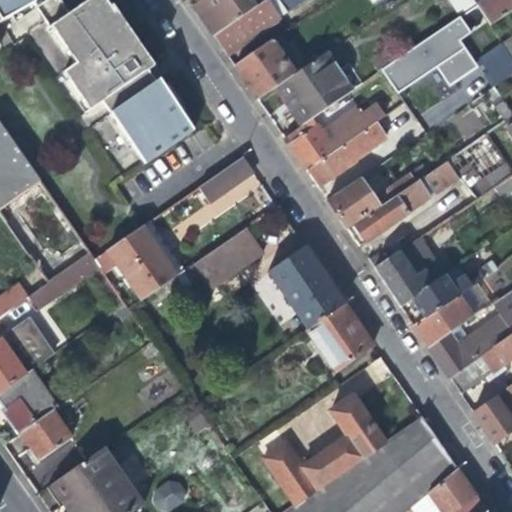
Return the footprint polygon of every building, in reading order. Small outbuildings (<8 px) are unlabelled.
[(141,166),(192,130),(158,81),(148,88),(144,83),(140,77),(152,68),(139,49),(138,50),(103,0),(92,0),(69,16),(57,0),(0,0),(0,17),(25,3),(70,70),(56,79),(58,83),(81,117),(99,105),(141,166)] [(237,0),(199,0),(199,1),(190,6),(202,23),(212,37),(244,15),(235,2),(237,0)] [(266,0),(244,15),(212,37),(219,48),(225,56),(279,19),(274,12),(266,0)] [(290,0),(266,0),(274,12),(290,0)] [(471,3),(469,0),(445,0),(455,14),(471,3)] [(511,0),(481,0),(473,6),(486,25),(511,8),(511,0)] [(456,18),(379,70),(396,95),(437,66),(447,81),(472,65),(457,42),(468,35),(456,18)] [(285,30),(268,41),(275,51),(292,40),(285,30)] [(511,35),(499,45),(499,46),(511,62),(511,61),(511,35)] [(292,76),(275,51),(268,41),(232,66),(245,85),(256,100),(273,89),(292,76)] [(511,64),(511,62),(499,46),(476,61),(492,87),(511,73),(511,64)] [(322,55),(292,76),(273,89),(288,111),(299,126),(348,92),(322,55)] [(347,121),(357,134),(370,125),(375,122),(365,108),(347,121)] [(511,120),(502,127),(511,141),(511,120)] [(0,208),(38,181),(0,125),(0,208)] [(380,139),(370,125),(357,134),(332,151),(304,171),(311,181),(317,189),(352,165),(349,161),(380,139)] [(297,160),(304,171),(332,151),(314,126),(287,145),(297,160)] [(489,188),(509,174),(482,135),(444,162),(455,178),(463,190),(471,201),(489,188)] [(252,173),(242,158),(197,188),(208,204),(252,173)] [(431,194),(455,178),(444,162),(421,179),(431,194)] [(511,172),(509,174),(489,188),(495,197),(511,185),(511,172)] [(337,218),(347,232),(415,183),(410,176),(406,175),(371,199),(359,180),(326,202),(337,218)] [(38,181),(0,208),(0,216),(38,271),(0,297),(0,316),(27,298),(90,255),(38,181)] [(426,198),(415,183),(347,232),(357,247),(426,198)] [(277,206),(248,225),(265,250),(294,231),(277,206)] [(147,222),(93,260),(99,268),(105,276),(117,268),(141,302),(183,273),(166,250),(147,222)] [(240,232),(191,267),(206,287),(255,252),(248,244),(240,232)] [(415,240),(373,269),(386,288),(400,309),(411,301),(443,279),(415,240)] [(271,279),(306,330),(343,305),(324,277),(304,248),(261,277),(265,283),(271,279)] [(36,311),(99,268),(93,260),(90,255),(27,298),(36,311)] [(443,279),(411,301),(419,313),(424,319),(472,285),(494,270),(488,262),(470,275),(468,272),(462,277),(450,285),(445,277),(443,279)] [(456,269),(445,277),(450,285),(462,277),(456,269)] [(487,305),(472,285),(424,319),(412,328),(421,339),(427,348),(462,323),(484,307),(487,305)] [(359,328),(343,305),(306,330),(334,372),(372,346),(359,328)] [(451,340),(466,329),(462,323),(427,348),(440,367),(448,378),(511,332),(511,306),(498,317),(496,314),(454,344),(451,340)] [(484,307),(462,323),(466,329),(489,313),(484,307)] [(0,389),(29,370),(49,357),(26,322),(0,339),(0,389)] [(511,332),(448,378),(454,386),(459,393),(482,377),(501,364),(511,355),(511,332)] [(505,369),(501,364),(482,377),(486,382),(505,369)] [(55,407),(29,370),(0,389),(0,408),(3,414),(17,433),(55,407)] [(511,425),(506,416),(511,411),(511,390),(509,386),(472,412),(484,430),(494,444),(511,431),(511,425)] [(280,487),(294,508),(386,444),(371,423),(353,397),(330,412),(347,437),(303,469),(286,444),(266,459),(243,475),(261,501),(280,487)] [(68,399),(55,407),(17,433),(27,448),(23,450),(29,459),(33,465),(70,440),(61,427),(79,415),(68,399)] [(405,511),(411,508),(420,500),(457,469),(442,447),(422,419),(386,444),(294,508),(288,511),(405,511)] [(256,445),(266,459),(286,444),(277,431),(256,445)] [(243,475),(266,459),(256,445),(233,461),(243,475)] [(135,511),(142,507),(132,492),(115,467),(102,449),(58,479),(72,499),(68,502),(75,511),(135,511)] [(128,459),(115,467),(132,492),(145,484),(128,459)] [(472,491),(457,469),(420,500),(428,511),(483,511),(485,510),(472,491)] [(173,478),(149,495),(161,511),(166,511),(187,497),(173,478)] [(63,505),(68,502),(72,499),(58,479),(48,485),(63,505)] [(413,511),(428,511),(420,500),(411,508),(413,511)]
